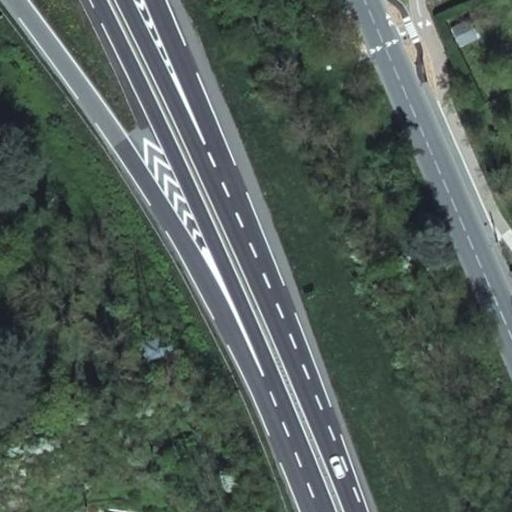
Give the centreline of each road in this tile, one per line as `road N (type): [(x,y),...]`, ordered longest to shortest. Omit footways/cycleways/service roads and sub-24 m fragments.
road 1 (trunk): [(9,0),(156,205),(297,446)]
road 2 (trunk): [(92,0),(171,154),(297,446)]
road 3 (trunk): [(296,379),(117,0)]
road 4 (trunk): [(296,379),(276,294),(152,0)]
road 5 (residential): [(511,338),(365,0)]
road 6 (trunk): [(352,511),(296,379)]
